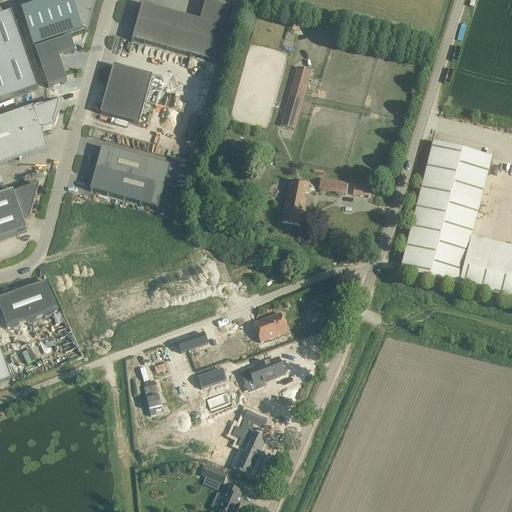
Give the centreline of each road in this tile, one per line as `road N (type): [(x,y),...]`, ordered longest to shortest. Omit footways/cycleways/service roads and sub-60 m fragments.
road 1 (unclassified): [(0,401),(330,274),(370,276)]
road 2 (unclassified): [(0,276),(42,250),(110,0)]
road 3 (unclassified): [(370,276),(459,0)]
road 4 (unclassified): [(269,511),(370,276)]
